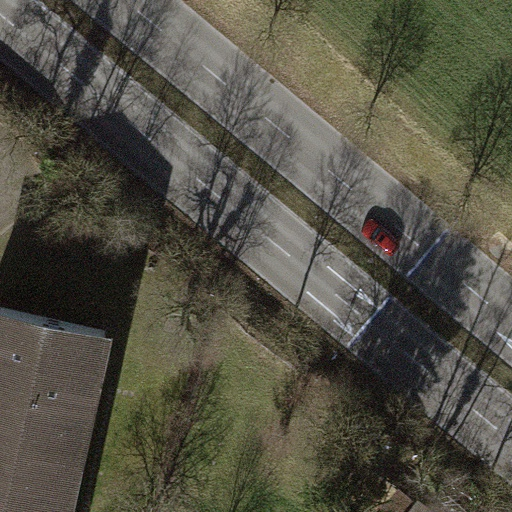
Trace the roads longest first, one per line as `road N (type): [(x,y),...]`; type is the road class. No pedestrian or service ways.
road 1 (primary): [(0,13),(511,435)]
road 2 (primary): [(511,316),(131,0)]
